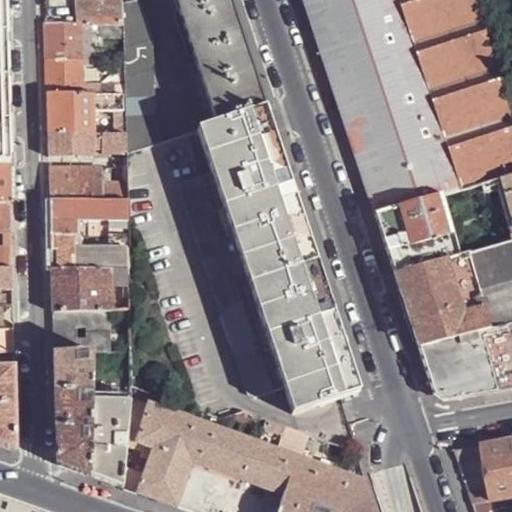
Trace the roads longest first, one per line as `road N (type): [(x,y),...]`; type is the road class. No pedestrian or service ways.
road 1 (residential): [(26,0),(38,453),(30,486)]
road 2 (residential): [(412,430),(266,0)]
